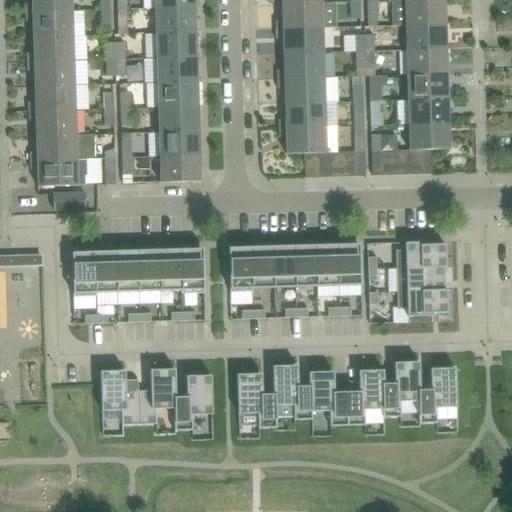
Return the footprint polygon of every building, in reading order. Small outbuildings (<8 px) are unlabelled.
[(73,12),(72,0),(30,0),(31,3),(25,3),(25,13),(73,12)] [(111,10),(110,0),(101,0),(101,11),(111,10)] [(127,0),(117,0),(118,10),(127,10),(127,0)] [(196,8),(195,0),(155,0),(155,9),(196,8)] [(445,25),(445,0),(405,2),(406,26),(445,25)] [(377,18),(377,2),(367,3),(368,19),(377,18)] [(361,20),(360,3),(351,3),(351,20),(361,20)] [(323,29),(322,4),(281,5),(282,21),(275,21),(275,30),(323,29)] [(196,33),(196,8),(155,9),(156,34),(196,33)] [(111,27),(111,10),(101,11),(102,27),(111,27)] [(128,26),(127,10),(118,10),(119,27),(128,26)] [(73,36),(73,12),(25,13),(25,22),(31,21),(32,37),(73,36)] [(446,50),(445,25),(406,26),(407,51),(446,50)] [(324,54),(323,29),(275,30),(276,39),(282,38),(282,55),(324,54)] [(197,58),(196,33),(156,34),(157,59),(197,58)] [(74,61),(73,36),(32,37),(32,52),(26,53),(26,62),(74,61)] [(365,52),(365,36),(356,36),(356,52),(365,52)] [(374,52),(374,36),(365,36),(365,52),(374,52)] [(116,60),(115,43),(106,44),(107,60),(116,60)] [(124,43),(115,43),(116,60),(125,60),(124,43)] [(447,75),(446,50),(407,51),(407,76),(447,75)] [(366,68),(365,52),(356,52),(356,69),(366,68)] [(374,68),(374,52),(365,52),(366,68),(374,68)] [(325,78),(324,54),(282,55),(283,70),(276,71),(276,80),(325,78)] [(198,82),(197,58),(157,59),(158,83),(198,82)] [(116,76),(116,60),(107,60),(107,77),(116,76)] [(125,76),(125,60),(116,60),(116,76),(125,76)] [(75,86),(74,61),(26,62),(26,71),(33,71),(33,87),(75,86)] [(448,99),(447,75),(407,76),(408,100),(448,99)] [(325,103),(325,78),(276,80),(277,89),(283,89),(284,104),(325,103)] [(198,107),(198,82),(158,83),(158,108),(198,107)] [(369,85),(370,102),(379,101),(378,84),(369,85)] [(362,85),(353,86),(354,102),(363,102),(362,85)] [(76,111),(75,86),(33,87),(34,103),(28,103),(28,112),(76,111)] [(120,92),(120,109),(129,109),(129,92),(120,92)] [(113,109),(112,93),(103,93),(103,110),(113,109)] [(448,124),(448,99),(408,100),(409,125),(448,124)] [(379,118),(379,101),(370,102),(370,118),(379,118)] [(363,118),(363,102),(354,102),(354,118),(363,118)] [(326,128),(325,103),(284,104),(284,120),(278,120),(278,129),(326,128)] [(199,132),(198,107),(158,108),(159,132),(199,132)] [(113,122),(113,109),(103,110),(103,122),(113,122)] [(130,126),(129,109),(120,109),(121,126),(130,126)] [(77,135),(76,111),(28,112),(28,121),(35,121),(35,136),(77,135)] [(449,150),(448,124),(409,125),(410,150),(420,150),(432,150),(449,150)] [(327,153),(326,128),(278,129),(278,138),(285,138),(285,154),(304,154),(316,153),(327,153)] [(200,156),(199,132),(159,132),(160,158),(200,156)] [(94,136),(77,137),(77,135),(35,136),(36,152),(29,152),(30,161),(94,159),(94,136)] [(380,135),(371,135),(372,152),(381,151),(380,135)] [(365,152),(364,136),(355,136),(356,152),(365,152)] [(131,141),(122,142),(122,158),(131,158),(131,141)] [(115,159),(115,149),(106,152),(106,159),(115,159)] [(409,175),(408,150),(396,151),(397,175),(409,175)] [(420,150),(410,150),(408,150),(409,175),(421,175),(420,150)] [(433,174),(432,150),(420,150),(421,175),(433,174)] [(385,176),(384,151),(381,151),(372,152),(372,176),(385,176)] [(397,175),(396,151),(384,151),(385,176),(397,175)] [(341,177),(340,152),(328,153),(329,177),(341,177)] [(353,177),(352,152),(340,152),(341,177),(353,177)] [(365,176),(365,152),(356,152),(352,152),(353,177),(365,176)] [(317,177),(316,153),(304,154),(305,178),(317,177)] [(329,177),(328,153),(327,153),(316,153),(317,177),(329,177)] [(201,182),(200,156),(160,158),(161,183),(201,182)] [(132,175),(131,158),(122,158),(123,175),(132,175)] [(87,176),(87,160),(94,160),(94,159),(30,161),(30,170),(36,170),(37,187),(78,186),(78,185),(85,185),(85,176),(87,176)] [(116,185),(115,165),(115,159),(106,159),(107,185),(116,185)] [(85,209),(84,193),(53,194),(53,210),(85,209)] [(398,268),(446,267),(445,244),(431,245),(431,242),(405,243),(406,252),(398,252),(398,268)] [(338,245),(339,286),(362,286),(360,244),(338,245)] [(295,246),(296,288),(317,287),(316,245),(295,246)] [(316,245),(317,287),(339,286),(338,245),(316,245)] [(273,247),(274,288),(296,288),(295,246),(273,247)] [(252,247),(250,247),(229,248),(230,293),(253,292),(252,247)] [(252,247),(253,292),(254,292),(254,289),(274,288),(273,247),(252,247)] [(181,249),(160,250),(161,292),(181,291),(182,294),(181,249)] [(181,249),(182,294),(205,293),(204,249),(181,249)] [(160,250),(158,250),(138,251),(139,292),(161,292),(160,250)] [(116,251),(115,251),(95,252),(96,297),(97,297),(97,294),(118,293),(116,251)] [(138,251),(116,251),(118,293),(139,292),(138,251)] [(72,253),(73,272),(74,297),(96,297),(95,252),(72,253)] [(41,256),(29,256),(29,265),(42,265),(41,256)] [(368,257),(368,269),(377,268),(377,257),(368,257)] [(399,292),(447,291),(447,290),(444,290),(444,268),(446,268),(446,267),(398,268),(399,292)] [(369,280),(377,280),(377,268),(368,269),(369,280)] [(447,291),(399,292),(399,308),(407,308),(408,317),(434,316),(433,314),(448,313),(447,291)] [(370,304),(378,304),(378,292),(369,292),(370,304)] [(340,316),(340,307),(328,308),(329,317),(340,316)] [(340,307),(340,316),(352,316),(351,307),(340,307)] [(297,318),(296,309),(285,309),(285,318),(297,318)] [(297,318),(308,317),(308,309),(296,309),(297,318)] [(254,319),(253,310),(242,311),(242,319),(254,319)] [(253,310),(254,319),(265,319),(265,310),(253,310)] [(183,321),(183,312),(171,313),(172,321),(183,321)] [(183,321),(195,321),(194,312),(183,312),(183,321)] [(140,322),(151,322),(151,313),(140,314),(140,322)] [(128,323),(140,322),(140,314),(128,314),(128,323)] [(85,324),(97,324),(96,315),(85,315),(85,324)] [(97,324),(108,323),(108,315),(96,315),(97,324)] [(384,409),(383,409),(383,418),(401,417),(401,401),(419,401),(419,390),(420,390),(419,363),(396,363),(396,384),(384,384),(383,384),(384,409)] [(275,395),(276,405),(294,404),(295,420),(313,420),(313,411),(312,411),(311,386),(310,386),(298,387),(297,366),(274,367),(275,395)] [(419,390),(419,401),(419,424),(438,423),(437,407),(456,407),(455,369),(432,369),(432,390),(420,390),(419,390)] [(139,391),(140,425),(157,425),(157,409),(174,408),(175,408),(175,397),(176,397),(175,370),(151,371),(152,391),(139,391)] [(122,372),(101,372),(103,410),(122,410),(122,426),(123,426),(140,425),(139,391),(138,380),(125,380),(125,371),(122,372)] [(383,409),(384,409),(383,384),(384,384),(383,371),(360,372),(360,392),(347,392),(348,426),(366,425),(365,410),(383,409)] [(310,386),(311,386),(312,411),(313,411),(330,411),(331,427),(348,426),(347,392),(334,393),(334,372),(310,373),(310,386)] [(262,395),(262,384),(262,375),(238,375),(239,413),(259,413),(259,429),(277,428),(276,405),(275,395),(262,395)] [(188,397),(176,397),(175,397),(175,408),(174,408),(175,431),(193,431),(193,415),(212,414),(211,376),(187,377),(188,397)]
